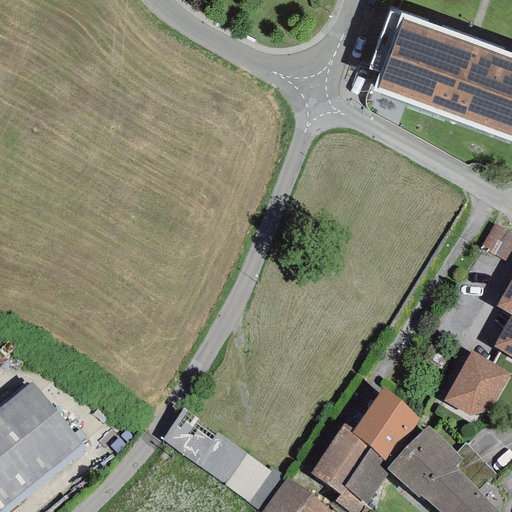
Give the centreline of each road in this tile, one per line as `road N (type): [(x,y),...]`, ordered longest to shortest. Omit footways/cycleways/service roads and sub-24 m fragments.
road 1 (residential): [(85,511),(141,446),(215,334),(315,97)]
road 2 (residential): [(511,207),(315,97)]
road 3 (residential): [(315,97),(155,0)]
